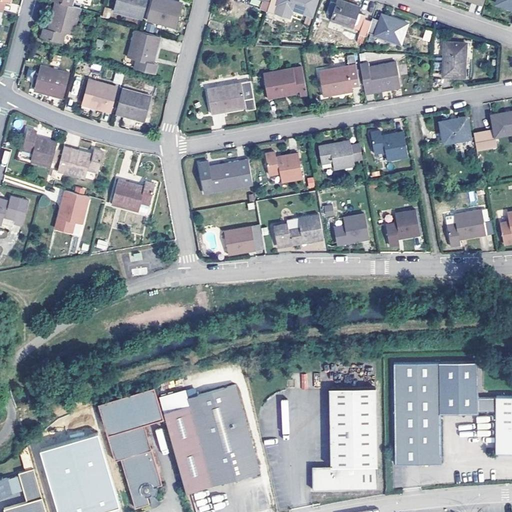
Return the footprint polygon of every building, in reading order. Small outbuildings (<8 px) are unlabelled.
[(116,0),(114,11),(143,18),(147,0),(116,0)] [(153,0),(148,20),(176,27),(182,5),(164,0),(153,0)] [(263,0),(260,9),(267,11),(270,0),(263,0)] [(270,0),(267,11),(273,13),(277,4),(313,16),(317,0),(270,0)] [(368,32),(372,21),(364,18),(366,15),(358,13),(360,6),(341,0),(336,0),(330,20),(360,31),(359,33),(367,36),(368,32)] [(511,0),(497,0),(496,3),(511,8),(511,0)] [(40,37),(62,43),(65,31),(74,33),(79,13),(54,6),(53,14),(56,15),(52,29),(43,27),(40,37)] [(372,21),(368,32),(375,34),(374,36),(401,44),(408,22),(381,14),(379,19),(373,17),(372,21)] [(134,69),(155,74),(158,63),(150,61),(154,42),(158,44),(160,37),(135,30),(128,56),(136,58),(134,69)] [(430,41),(431,31),(425,30),(423,40),(430,41)] [(443,76),(465,77),(466,42),(445,41),(443,76)] [(319,71),(324,97),(333,95),(333,92),(352,88),(352,85),(360,84),(354,54),(347,55),(349,66),(319,71)] [(360,63),(365,92),(400,85),(397,62),(370,67),(369,62),(360,63)] [(58,96),(64,98),(70,73),(41,65),(35,86),(59,92),(58,96)] [(263,74),(268,99),(276,98),(276,95),(306,90),(303,67),(263,74)] [(106,111),(111,112),(117,86),(89,79),(83,101),(107,107),(106,111)] [(207,88),(211,114),(218,113),(217,111),(246,106),(247,111),(256,109),(251,80),(241,82),(207,88)] [(151,95),(122,88),(116,113),(130,117),(131,115),(145,119),(151,95)] [(495,136),(511,133),(511,110),(491,114),(494,129),(474,132),(477,148),(497,145),(495,136)] [(444,142),(471,138),(467,116),(440,121),(444,142)] [(31,160),(51,165),(57,141),(37,136),(38,130),(28,128),(22,149),(33,151),(31,160)] [(387,160),(408,156),(403,131),(395,132),(396,135),(383,137),(382,130),(371,132),(375,153),(385,151),(387,160)] [(355,159),(362,157),(359,142),(351,143),(351,139),(343,140),(343,142),(319,147),(322,163),(333,160),(334,169),(356,165),(355,159)] [(64,146),(58,170),(84,177),(87,168),(98,171),(104,150),(94,147),(92,153),(64,146)] [(282,182),(303,179),(298,152),(289,153),(290,156),(277,159),(275,151),(265,153),(270,175),(280,173),(282,182)] [(204,192),(254,183),(250,158),(228,162),(228,165),(210,168),(208,161),(199,162),(204,192)] [(306,178),(308,188),(315,187),(313,177),(306,178)] [(118,180),(112,203),(147,212),(156,183),(146,180),(144,187),(118,180)] [(83,223),(91,196),(65,189),(55,227),(73,232),(76,221),(83,223)] [(13,223),(22,226),(29,199),(10,194),(8,201),(0,198),(0,223),(1,224),(4,215),(15,218),(13,223)] [(332,204),(323,206),(325,217),(334,215),(332,204)] [(412,237),(421,235),(417,209),(396,213),(397,222),(386,224),(389,245),(400,244),(399,236),(411,234),(412,237)] [(487,234),(493,233),(491,220),(484,221),(482,209),(455,214),(457,223),(447,225),(451,246),(461,244),(459,237),(478,234),(479,237),(487,235),(487,234)] [(501,223),(504,243),(511,241),(511,211),(508,212),(509,221),(501,223)] [(360,241),(369,240),(365,213),(344,217),(345,226),(334,228),(337,243),(359,239),(360,241)] [(292,245),(323,240),(319,214),(298,218),(300,227),(289,229),(288,223),(273,226),(277,244),(291,241),(292,245)] [(224,231),(228,255),(256,250),(252,226),(224,231)] [(106,250),(108,241),(97,240),(96,248),(106,250)] [(478,413),(478,410),(477,398),(477,361),(394,362),(394,463),(440,462),(439,413),(478,413)] [(261,472),(237,386),(187,398),(189,405),(164,413),(187,493),(261,472)] [(108,435),(144,424),(164,418),(155,388),(98,404),(108,435)] [(382,490),(383,389),(334,389),(335,468),(316,468),(316,491),(382,490)] [(511,397),(477,398),(478,410),(495,410),(495,453),(511,452),(511,397)] [(163,485),(144,424),(108,435),(115,460),(121,458),(135,507),(149,504),(147,497),(148,497),(152,494),(155,497),(157,492),(157,487),(163,485)] [(20,452),(24,470),(33,467),(29,450),(20,452)] [(46,511),(34,468),(18,473),(26,502),(4,509),(5,511),(46,511)] [(8,478),(0,480),(0,497),(12,494),(8,478)] [(161,503),(155,497),(152,494),(148,497),(153,508),(158,505),(161,503)]
